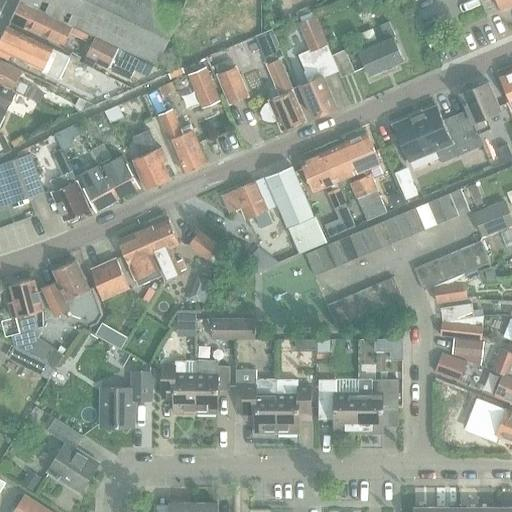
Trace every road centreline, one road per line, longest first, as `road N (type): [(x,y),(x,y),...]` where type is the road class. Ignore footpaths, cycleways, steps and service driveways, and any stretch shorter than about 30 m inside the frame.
road 1 (tertiary): [(0,266),(511,51)]
road 2 (residential): [(115,511),(116,477),(142,462),(511,463)]
